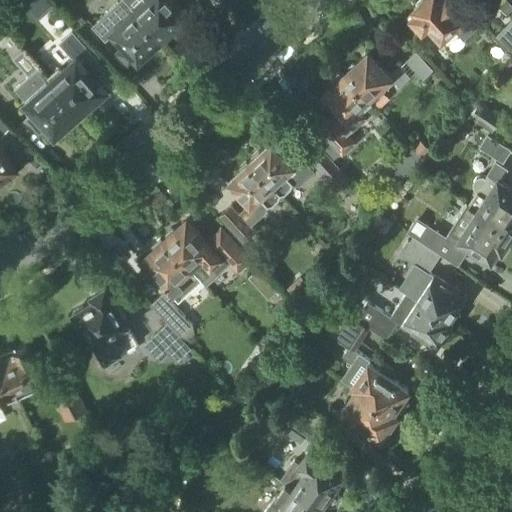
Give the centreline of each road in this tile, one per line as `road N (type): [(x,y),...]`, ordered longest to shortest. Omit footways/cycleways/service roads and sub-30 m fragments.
road 1 (residential): [(0,260),(53,231),(304,0)]
road 2 (residential): [(427,511),(511,389)]
